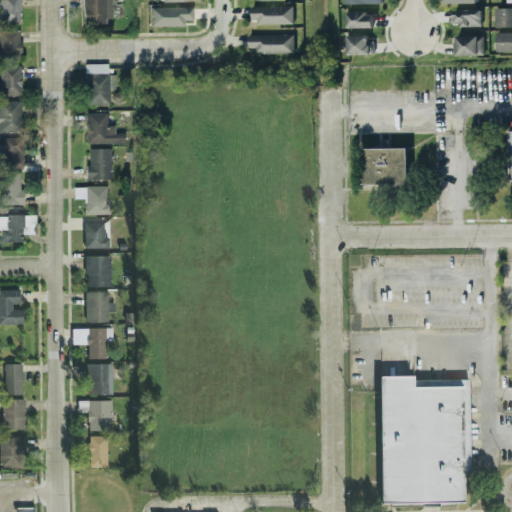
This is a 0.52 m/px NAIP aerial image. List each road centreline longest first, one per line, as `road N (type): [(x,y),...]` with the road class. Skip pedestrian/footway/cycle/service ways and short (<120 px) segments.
road 1 (residential): [(48,0),(53,511)]
road 2 (residential): [(328,95),(333,511)]
road 3 (residential): [(511,237),(330,239)]
